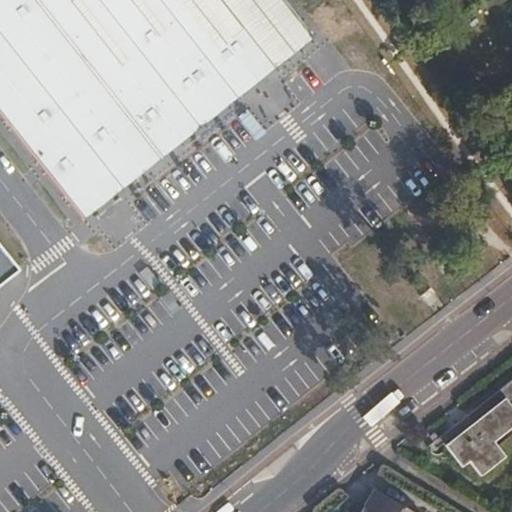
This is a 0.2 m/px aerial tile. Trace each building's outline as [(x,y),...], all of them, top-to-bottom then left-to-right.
[(315,37),(285,0),(0,0),(0,115),(82,221),(315,37)] [(477,225),(465,235),(480,254),(493,245),(477,225)] [(0,282),(18,268),(0,245),(0,282)] [(460,427),(457,423),(439,437),(462,467),(469,462),(480,476),(505,457),(494,442),(511,427),(511,380),(464,418),(466,422),(460,427)] [(464,418),(457,423),(460,427),(466,422),(464,418)] [(359,511),(411,511),(374,489),(359,511)]
